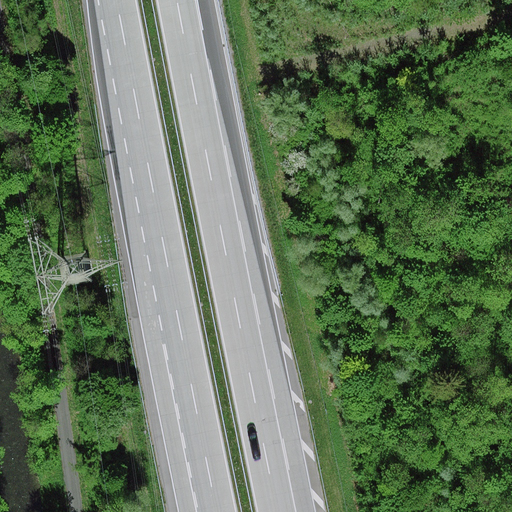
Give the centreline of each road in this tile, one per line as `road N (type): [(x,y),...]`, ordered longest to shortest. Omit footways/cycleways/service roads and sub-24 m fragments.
road 1 (motorway): [(276,511),(175,0)]
road 2 (motorway): [(116,0),(216,511)]
road 3 (track): [(74,511),(0,58)]
road 4 (track): [(511,12),(275,72)]
